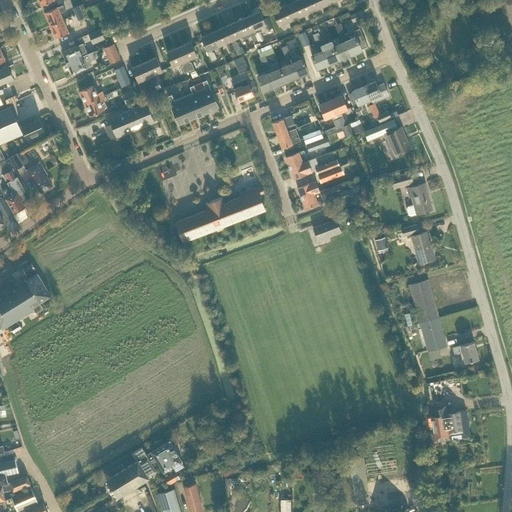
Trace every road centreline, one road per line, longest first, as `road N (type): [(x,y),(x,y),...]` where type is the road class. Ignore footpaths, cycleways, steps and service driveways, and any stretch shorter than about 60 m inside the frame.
road 1 (residential): [(506,511),(505,383),(446,173),(393,55)]
road 2 (residential): [(85,183),(6,0)]
road 3 (residential): [(85,183),(250,115)]
road 4 (residential): [(250,115),(393,55)]
